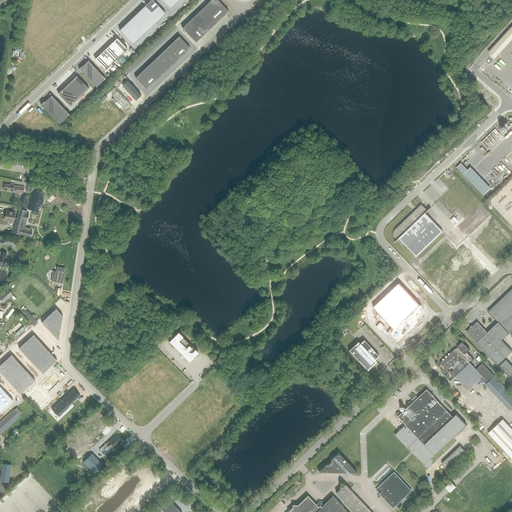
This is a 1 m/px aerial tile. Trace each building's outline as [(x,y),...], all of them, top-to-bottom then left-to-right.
[(150,0),(119,30),(133,45),(166,14),(152,0),(150,0)] [(162,0),(171,9),(179,0),(162,0)] [(219,0),(212,0),(183,28),(197,42),(230,11),(219,0)] [(511,30),(490,54),(495,59),(511,40),(511,30)] [(135,78),(146,89),(190,48),(179,36),(135,78)] [(110,42),(122,54),(127,49),(116,37),(110,42)] [(117,59),(122,54),(110,42),(105,47),(117,59)] [(111,64),(117,59),(105,47),(100,52),(111,64)] [(106,70),(111,64),(100,52),(94,58),(106,70)] [(40,77),(24,60),(18,98),(40,77)] [(88,60),(79,69),(96,87),(105,79),(88,60)] [(58,94),(70,106),(89,88),(77,76),(58,94)] [(122,86),(136,100),(141,95),(127,81),(122,86)] [(117,91),(112,95),(126,110),(131,105),(117,91)] [(43,102),(40,104),(43,107),(44,108),(59,124),(70,115),(51,95),(45,102),(44,101),(43,102)] [(101,129),(117,114),(109,106),(102,98),(98,102),(94,105),(86,113),(78,120),(84,127),(92,119),(101,129)] [(54,127),(36,108),(23,121),(26,124),(54,128),(54,127)] [(16,192),(23,193),(24,187),(17,186),(14,185),(14,184),(10,184),(10,185),(4,184),(3,189),(5,189),(5,190),(13,192),(13,190),(16,190),(16,192)] [(43,192),(36,190),(34,196),(31,195),(28,209),(38,212),(40,204),(42,204),(43,200),(41,199),(43,192)] [(79,202),(70,201),(68,213),(78,214),(79,202)] [(416,257),(443,231),(424,212),(425,210),(421,206),(416,211),(416,210),(414,211),(415,212),(396,230),(395,231),(395,233),(395,234),(395,235),(395,236),(396,237),(396,238),(402,244),(403,243),(416,257)] [(32,232),(22,229),(24,221),(27,222),(29,214),(27,213),(27,211),(19,209),(13,232),(31,237),(32,232)] [(15,212),(6,210),(5,216),(3,216),(2,220),(13,222),(15,212)] [(0,251),(0,253),(0,266),(8,267),(9,258),(6,257),(7,252),(0,251)] [(424,316),(425,316),(425,315),(425,314),(425,313),(425,312),(425,311),(425,310),(425,309),(424,309),(424,308),(419,303),(419,304),(398,282),(372,307),(393,329),(389,332),(398,342),(423,317),(424,317),(424,316)] [(511,288),(488,311),(498,322),(491,330),(494,333),(496,330),(503,337),(500,340),(501,341),(511,330),(511,288)] [(13,295),(7,289),(0,295),(0,299),(4,304),(9,299),(10,300),(12,298),(11,297),(13,295)] [(56,308),(41,322),(58,340),(63,316),(56,308)] [(496,330),(494,333),(491,330),(487,333),(477,322),(466,332),(497,366),(498,365),(504,359),(511,352),(501,341),(500,340),(503,337),(496,330)] [(199,354),(177,332),(167,341),(184,358),(185,357),(188,360),(191,360),(194,357),(194,358),(199,354)] [(33,334),(18,348),(42,374),(57,360),(33,334)] [(377,362),(375,360),(379,356),(364,340),(360,344),(358,342),(348,351),(367,371),(377,362)] [(480,378),(485,384),(494,376),(482,363),(476,369),(470,362),(474,359),(467,352),(470,350),(462,342),(440,362),(447,370),(448,369),(457,360),(460,363),(451,372),(467,390),(480,378)] [(11,355),(0,364),(0,371),(20,394),(35,380),(11,355)] [(511,374),(511,365),(506,359),(505,360),(504,359),(498,365),(509,377),(511,374)] [(55,371),(40,384),(47,392),(61,378),(55,371)] [(511,394),(494,376),(485,384),(510,411),(511,408),(511,394)] [(0,386),(0,412),(13,401),(0,386)] [(59,417),(63,414),(62,413),(65,410),(68,407),(69,408),(69,407),(80,396),(73,389),(62,400),(61,399),(61,400),(53,408),(53,407),(51,408),(52,409),(59,417)] [(453,417),(427,389),(398,416),(405,424),(394,435),(427,469),(432,465),(432,460),(431,459),(467,425),(456,414),(453,417)] [(13,409),(0,421),(0,434),(3,432),(20,416),(19,415),(14,410),(13,409)] [(511,457),(511,429),(503,419),(502,419),(487,433),(511,458),(511,457)] [(98,420),(70,448),(79,457),(107,428),(98,420)] [(166,446),(177,457),(192,443),(182,431),(166,446)] [(110,444),(107,447),(111,451),(114,448),(114,449),(121,444),(120,443),(122,441),(117,435),(115,437),(115,436),(108,441),(110,444)] [(59,460),(67,453),(60,446),(52,453),(59,460)] [(446,468),(465,451),(460,446),(442,463),(446,468)] [(66,468),(74,460),(67,453),(59,460),(66,468)] [(94,474),(103,465),(92,453),(83,462),(94,474)] [(318,472),(357,473),(338,453),(318,472)] [(73,475),(81,468),(74,460),(66,468),(73,475)] [(3,463),(0,481),(9,482),(11,465),(3,463)] [(39,479),(47,471),(40,464),(32,472),(39,479)] [(80,482),(88,475),(81,468),(73,475),(80,482)] [(46,486),(54,479),(47,471),(39,479),(46,486)] [(393,508),(412,491),(394,472),(376,489),(393,508)] [(136,487),(124,475),(119,481),(131,492),(136,487)] [(53,494),(61,486),(54,479),(46,486),(53,494)] [(131,492),(119,481),(114,486),(126,498),(131,492)] [(452,481),(446,487),(451,492),(457,486),(452,481)] [(371,511),(345,484),(342,487),(340,487),(340,489),(336,493),(354,511),(347,511),(333,496),(323,505),(322,503),(317,503),(316,505),(307,496),(297,505),(292,505),(292,508),(288,511),(287,511),(371,511)] [(60,501),(68,493),(61,486),(53,494),(60,501)] [(126,498),(114,486),(109,491),(121,503),(126,498)] [(121,503),(109,491),(104,496),(116,508),(121,503)] [(111,511),(116,508),(104,496),(98,502),(108,511),(111,511)] [(180,511),(168,499),(160,507),(164,511),(180,511)] [(108,511),(98,502),(93,507),(98,511),(108,511)]
